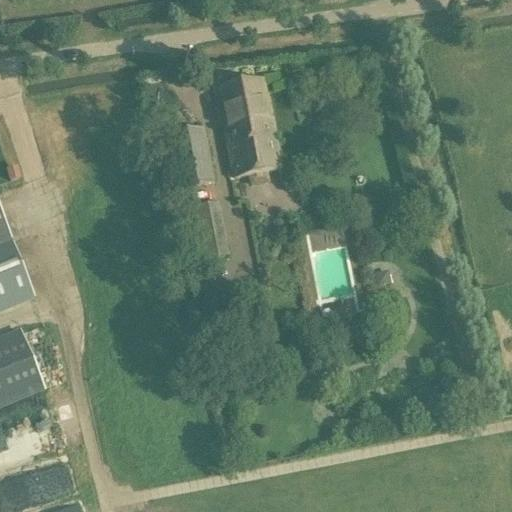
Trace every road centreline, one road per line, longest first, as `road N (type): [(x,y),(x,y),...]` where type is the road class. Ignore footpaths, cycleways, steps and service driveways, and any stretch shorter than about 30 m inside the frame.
road 1 (residential): [(447,0),(0,71)]
road 2 (track): [(107,507),(511,426)]
road 3 (track): [(0,326),(36,311),(62,316),(108,511)]
